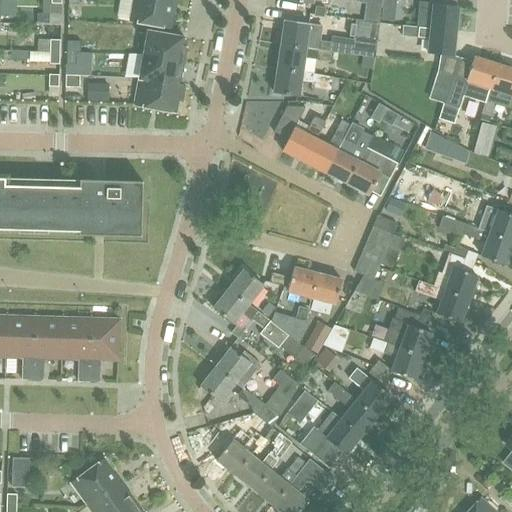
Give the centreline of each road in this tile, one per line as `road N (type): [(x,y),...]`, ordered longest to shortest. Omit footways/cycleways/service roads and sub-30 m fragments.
road 1 (residential): [(190,221),(319,252),(336,252),(353,222),(347,207),(211,140)]
road 2 (residential): [(369,511),(511,337)]
road 3 (residential): [(0,142),(209,152)]
road 4 (residential): [(157,425),(157,329),(190,221)]
road 5 (residential): [(157,425),(0,422)]
road 6 (residential): [(211,140),(240,0)]
